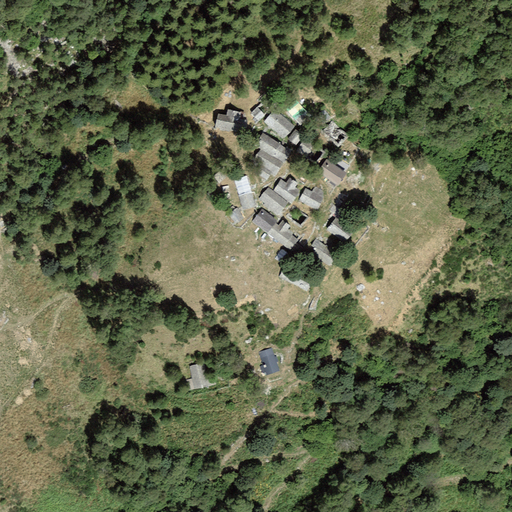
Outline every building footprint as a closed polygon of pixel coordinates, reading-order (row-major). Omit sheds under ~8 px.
[(294,100),(283,110),(291,118),(302,109),(294,100)] [(267,112),(258,105),(250,115),(258,122),(267,112)] [(294,128),(275,111),(264,122),(283,139),(294,128)] [(227,116),(217,115),(216,131),(247,134),(248,121),(239,120),(240,113),(227,112),(227,116)] [(303,138),(295,131),(287,140),(295,147),(303,138)] [(255,146),(261,150),(254,161),(276,175),(283,165),(285,166),(293,154),(262,134),(255,146)] [(317,147),(305,140),(296,153),(308,161),(317,147)] [(346,176),(326,160),(317,171),(338,187),(346,176)] [(262,167),(257,175),(267,181),(272,174),(262,167)] [(285,184),(280,180),(273,190),(290,204),(298,194),(293,189),(297,184),(289,178),(285,184)] [(287,205),(268,188),(258,199),(276,217),(287,205)] [(312,195),(306,191),(300,201),(319,211),(324,201),(323,192),(316,188),(312,195)] [(255,208),(252,194),(239,198),(243,211),(255,208)] [(343,210),(334,204),(329,211),(338,217),(343,210)] [(242,219),(236,209),(228,214),(234,224),(242,219)] [(279,225),(262,212),(254,222),(291,250),(297,242),(291,237),(293,234),(289,231),(291,228),(282,220),(279,225)] [(355,232),(336,218),(326,231),(346,245),(355,232)] [(328,248),(315,240),(307,253),(329,268),(341,250),(331,244),(328,248)] [(282,251),(275,258),(282,264),(289,258),(282,251)] [(279,370),(271,349),(259,353),(267,375),(279,370)] [(204,362),(190,366),(196,389),(210,385),(204,362)]
